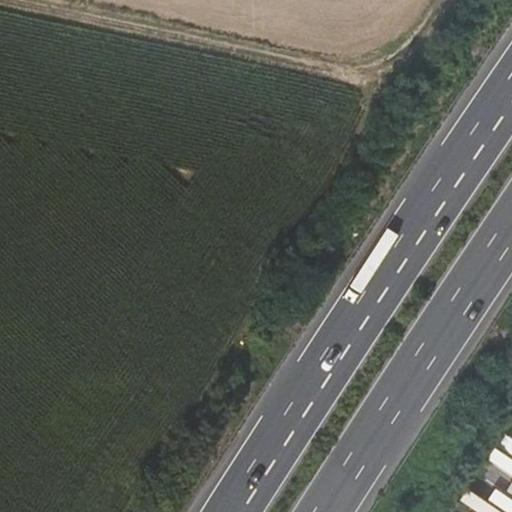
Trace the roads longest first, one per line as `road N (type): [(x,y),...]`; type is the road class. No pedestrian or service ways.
road 1 (track): [(450,0),(394,86),(0,1)]
road 2 (motorway): [(511,91),(232,511)]
road 3 (motorway): [(323,511),(511,227)]
